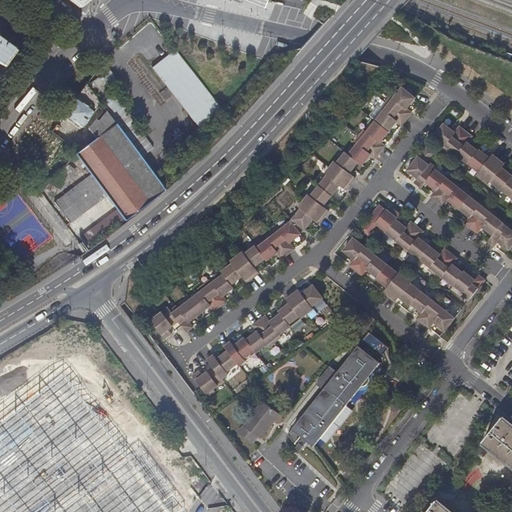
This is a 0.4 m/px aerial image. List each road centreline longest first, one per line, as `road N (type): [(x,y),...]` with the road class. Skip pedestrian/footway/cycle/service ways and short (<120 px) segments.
road 1 (primary): [(89,291),(215,190),(392,0)]
road 2 (primary): [(368,0),(203,177),(64,283)]
road 3 (residential): [(257,511),(89,291)]
road 4 (residential): [(368,48),(139,2)]
road 5 (residential): [(312,256),(451,369)]
road 6 (residential): [(176,357),(312,256)]
road 7 (residential): [(508,283),(382,178)]
road 8 (residential): [(355,496),(451,369)]
